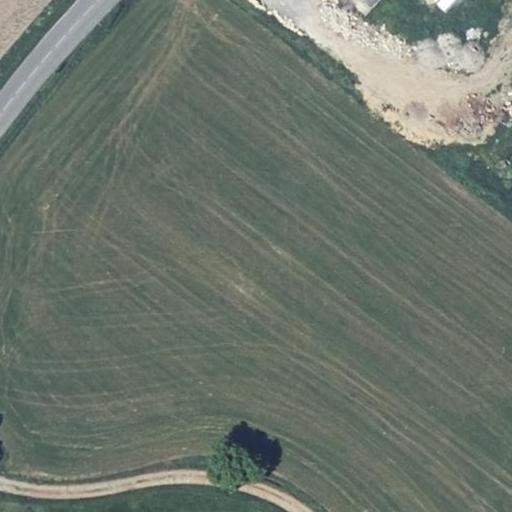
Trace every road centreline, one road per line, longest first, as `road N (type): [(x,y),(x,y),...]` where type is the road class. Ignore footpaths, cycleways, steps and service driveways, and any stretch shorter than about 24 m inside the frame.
road 1 (track): [(298,511),(229,484),(144,483),(57,497),(0,481)]
road 2 (secondary): [(0,127),(106,0)]
